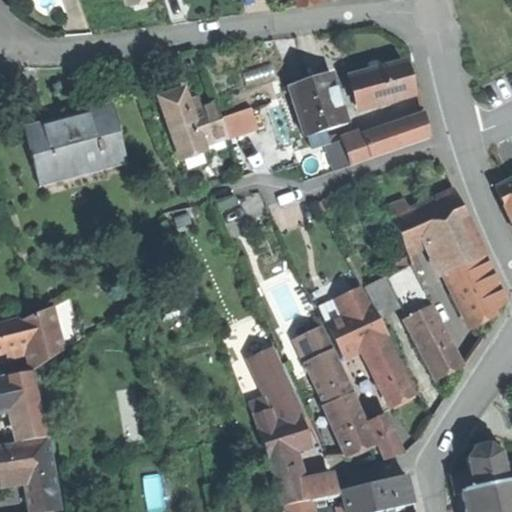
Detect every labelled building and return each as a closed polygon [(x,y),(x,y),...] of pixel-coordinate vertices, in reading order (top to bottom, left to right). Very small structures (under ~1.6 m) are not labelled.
[(139,0),(144,15),(151,13),(153,22),(164,19),(162,9),(168,7),(179,5),(177,0),(139,0)] [(335,0),(307,0),(311,14),(337,9),(335,0)] [(357,78),(366,109),(412,96),(408,80),(403,65),(357,78)] [(310,82),(291,88),(307,138),(309,137),(325,132),(347,125),(331,75),(310,82)] [(161,99),(182,160),(205,152),(203,145),(211,143),(228,137),(221,116),(217,105),(202,110),(198,101),(187,105),(183,92),(161,99)] [(271,98),(221,116),(228,137),(229,138),(239,135),(257,128),(255,120),(277,113),(271,98)] [(24,128),(41,189),(43,188),(42,185),(82,174),(83,175),(85,175),(81,159),(99,154),(104,170),(106,169),(106,168),(126,162),(127,165),(129,165),(112,104),(110,104),(111,107),(90,113),(90,112),(88,112),(89,117),(80,120),(71,122),(70,117),(67,118),(67,119),(27,130),(27,128),(24,128)] [(295,167),(277,113),(255,120),(257,128),(273,175),(284,171),(295,167)] [(343,140),(352,167),(430,140),(426,120),(364,141),(361,134),(343,140)] [(329,145),(325,132),(309,137),(313,150),(329,145)] [(253,173),(239,135),(229,138),(242,177),(253,173)] [(215,155),(211,143),(203,145),(205,152),(182,160),(186,170),(197,166),(209,162),(207,158),(215,155)] [(511,208),(511,179),(496,188),(501,200),(507,211),(511,208)] [(392,221),(408,256),(439,241),(470,227),(454,192),(410,213),(392,221)] [(387,209),(392,221),(410,213),(405,201),(387,209)] [(485,257),(470,227),(439,241),(449,274),(485,257)] [(506,302),(485,257),(449,274),(445,276),(469,325),(487,316),(500,310),(506,302)] [(412,266),(365,290),(379,319),(401,308),(426,295),(412,266)] [(433,308),(426,295),(401,308),(407,320),(405,321),(413,336),(438,323),(431,309),(433,308)] [(325,326),(345,357),(362,349),(385,339),(388,338),(371,307),(325,326)] [(52,309),(21,323),(27,347),(29,354),(33,372),(65,351),(52,309)] [(0,353),(9,352),(27,347),(21,323),(10,323),(0,326),(0,353)] [(462,369),(438,323),(413,336),(436,382),(450,375),(462,369)] [(296,341),(326,407),(352,396),(353,395),(340,366),(343,365),(338,355),(334,356),(322,329),(296,341)] [(392,352),(385,339),(362,349),(369,363),(392,352)] [(10,359),(29,354),(27,347),(9,352),(10,359)] [(301,419),(305,418),(274,348),(247,359),(263,399),(250,404),(259,433),(301,419)] [(415,397),(392,352),(369,363),(392,408),(404,402),(415,397)] [(23,443),(48,438),(33,372),(12,377),(13,379),(20,410),(16,411),(23,443)] [(0,414),(16,411),(20,410),(13,379),(0,381),(0,414)] [(352,396),(326,407),(349,458),(361,452),(374,446),(358,410),(361,408),(357,400),(354,401),(352,396)] [(306,433),(301,419),(259,433),(268,461),(293,452),(310,446),(306,433)] [(372,430),(385,460),(403,455),(382,421),(373,424),(372,430)] [(32,511),(46,511),(60,509),(48,441),(24,445),(28,476),(32,511)] [(511,511),(511,463),(506,464),(504,454),(507,452),(506,449),(502,451),(492,446),(493,441),(490,441),(489,444),(478,447),(476,444),(473,446),(475,449),(468,457),(465,458),(466,462),(469,462),(471,471),(452,474),(456,494),(462,493),(466,511),(511,511)] [(0,481),(28,476),(24,445),(0,449),(0,481)] [(304,482),(293,452),(268,461),(283,507),(310,502),(304,482)] [(333,477),(304,482),(310,502),(312,502),(340,496),(333,477)] [(344,493),(348,511),(381,511),(413,505),(410,493),(406,478),(344,493)] [(314,511),(312,502),(310,502),(283,507),(284,511),(314,511)]
